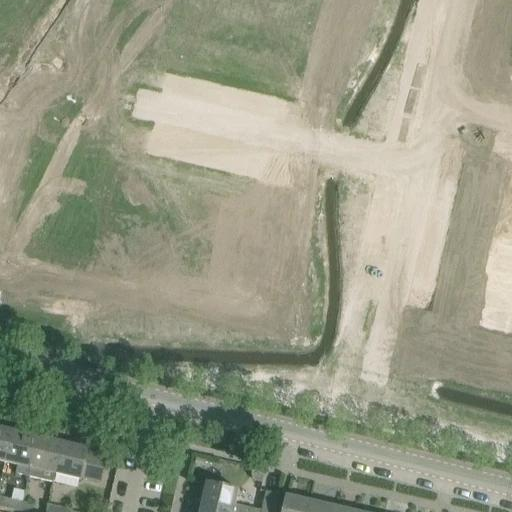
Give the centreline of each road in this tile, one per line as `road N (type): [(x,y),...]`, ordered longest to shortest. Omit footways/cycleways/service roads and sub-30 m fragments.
road 1 (residential): [(260,395),(273,434),(511,493)]
road 2 (residential): [(367,408),(414,168)]
road 3 (residential): [(414,168),(209,119)]
road 4 (tertiary): [(157,392),(109,389),(0,360)]
road 5 (residential): [(209,119),(200,163),(157,258)]
road 6 (tertiary): [(511,446),(367,408)]
road 7 (residential): [(126,511),(157,392)]
